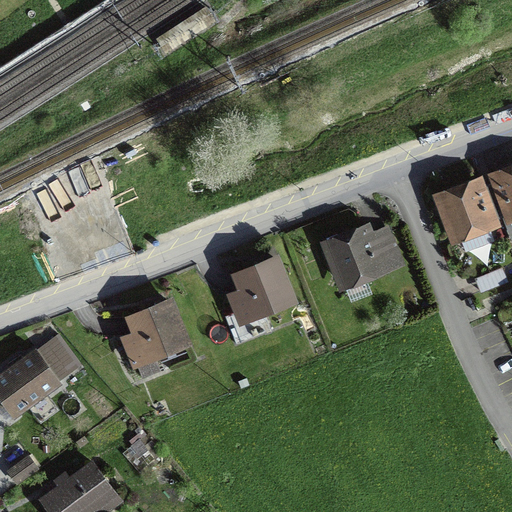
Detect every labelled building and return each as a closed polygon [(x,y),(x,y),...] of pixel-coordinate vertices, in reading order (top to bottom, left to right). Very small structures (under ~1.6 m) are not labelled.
[(214,22),(207,10),(159,40),(167,51),(214,22)] [(511,173),(497,180),(511,215),(511,173)] [(492,225),(476,188),(442,202),(457,239),(492,225)] [(381,269),(365,232),(328,247),(344,284),(381,269)] [(289,305),(275,264),(227,280),(241,321),(289,305)] [(169,307),(118,325),(133,365),(183,346),(169,307)] [(37,355),(0,380),(0,395),(13,415),(57,384),(37,355)] [(28,455),(7,468),(15,480),(36,468),(28,455)] [(46,499),(53,511),(92,511),(111,500),(89,470),(46,499)]
